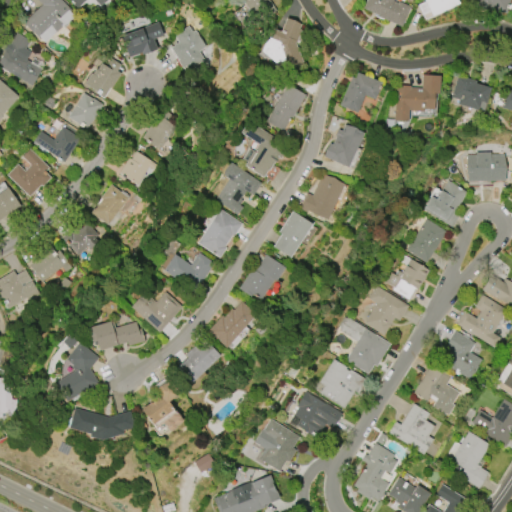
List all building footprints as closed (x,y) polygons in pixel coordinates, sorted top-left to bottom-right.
[(23,22),(42,5),(37,0),(61,0),(71,10),(69,12),(75,18),(63,28),(61,27),(44,43),(40,39),(39,40),(23,22)] [(69,0),(106,0),(100,7),(93,0),(85,0),(77,8),(69,0)] [(269,0),(276,11),(246,30),(239,19),(249,13),(241,0),(269,0)] [(401,27),(377,16),(377,15),(363,9),(367,0),(393,0),(393,1),(397,3),(398,2),(410,7),(401,27)] [(456,0),(458,4),(432,16),(424,0),(456,0)] [(472,0),(509,0),(506,13),(492,9),(492,11),(471,6),(472,0)] [(275,30),(281,32),(287,19),(301,25),(298,32),(301,34),(297,45),(304,64),(292,69),(291,66),(282,71),(262,51),(267,40),(269,41),(270,38),(271,38),(275,30)] [(158,23),(163,36),(153,40),(156,48),(137,55),(136,52),(128,55),(121,36),(158,23)] [(32,86),(0,66),(0,61),(8,49),(17,33),(31,41),(21,57),(42,69),(32,86)] [(171,49),(189,36),(205,60),(187,72),(185,69),(184,70),(179,60),(171,49)] [(121,74),(111,89),(110,88),(109,89),(104,97),(94,90),(85,83),(91,74),(92,74),(96,69),(97,70),(102,64),(105,66),(111,58),(121,65),(117,71),(121,74)] [(357,73),(381,83),(367,117),(340,105),(349,84),(352,77),(355,78),(357,73)] [(423,75),(440,76),(439,94),(434,94),(433,116),(422,115),(422,112),(411,112),(411,110),(409,110),(408,121),(394,120),(396,85),(411,86),(411,88),(422,88),(423,75)] [(456,82),(458,76),(475,81),(477,82),(476,84),(491,88),(486,103),(485,103),(483,111),(478,109),(477,111),(469,108),(468,111),(459,108),(459,105),(458,105),(459,100),(451,98),(456,82)] [(0,79),(12,91),(19,97),(0,118),(0,79)] [(288,85),(306,95),(293,118),(291,117),(283,132),(266,122),(287,85),(288,85)] [(511,111),(502,108),(502,105),(492,102),(495,93),(505,96),(507,89),(511,90),(511,111)] [(68,118),(83,93),(102,105),(97,113),(98,113),(93,121),(87,130),(68,118)] [(143,138),(159,115),(162,117),(166,111),(173,116),(170,121),(177,126),(160,150),(143,138)] [(248,121),(288,148),(281,159),(278,157),(277,158),(278,159),(275,163),(268,171),(263,179),(245,166),(247,163),(242,159),(249,148),(254,152),(258,145),(240,132),(248,121)] [(345,125),(364,134),(348,168),(323,157),(329,144),(332,145),(336,137),(335,137),(338,130),(342,132),(345,125)] [(81,139),(64,163),(47,151),(63,127),(81,139)] [(29,197),(7,175),(18,165),(25,172),(31,166),(22,157),(30,149),(49,168),(45,172),(51,178),(42,187),(41,185),(29,197)] [(149,168),(138,185),(119,173),(129,158),(132,160),(137,152),(158,166),(155,171),(149,168)] [(467,155),(504,155),(505,178),(503,178),(503,182),(467,182),(467,155)] [(237,216),(215,200),(229,180),(223,175),(224,173),(223,172),(229,164),(230,165),(231,163),(261,184),(253,196),(246,191),(240,200),(242,201),(239,205),(243,208),(237,216)] [(344,185),(327,220),(307,210),(306,213),(299,209),(306,193),(311,196),(322,174),(344,185)] [(448,181),(467,192),(455,212),(460,215),(452,228),(424,210),(430,199),(432,196),(431,195),(434,189),(435,190),(437,188),(442,191),(448,181)] [(100,199),(111,185),(121,192),(123,191),(130,196),(129,199),(109,226),(92,213),(94,209),(95,210),(102,200),(100,199)] [(0,193),(8,188),(21,206),(0,220),(0,193)] [(198,243),(220,209),(242,224),(233,237),(232,236),(225,247),(226,248),(220,258),(198,243)] [(312,225),(290,258),(273,247),(281,234),(278,233),(292,212),(312,225)] [(406,250),(427,219),(446,233),(426,263),(406,250)] [(62,240),(71,231),(72,232),(77,227),(79,229),(86,222),(104,239),(94,251),(88,246),(79,256),(62,240)] [(62,268),(42,282),(30,265),(49,251),(53,255),(59,251),(72,268),(66,273),(62,268)] [(163,271),(174,255),(191,266),(199,253),(214,263),(195,292),(163,271)] [(266,255),(285,268),(272,286),(271,285),(260,300),(252,294),(250,297),(238,289),(252,269),(255,271),(266,255)] [(405,256),(429,270),(417,290),(414,289),(408,299),(393,290),(394,289),(391,287),(392,286),(385,282),(391,273),(395,275),(397,271),(402,273),(406,266),(401,263),(405,256)] [(0,293),(0,279),(14,271),(17,277),(26,271),(34,285),(35,285),(41,296),(30,303),(29,302),(18,309),(17,310),(15,311),(14,311),(13,311),(12,310),(10,308),(9,309),(8,308),(6,310),(4,306),(7,305),(0,293)] [(511,308),(482,290),(491,276),(502,283),(505,279),(509,282),(511,277),(511,308)] [(376,286),(409,306),(399,321),(394,318),(383,335),(364,323),(376,304),(368,299),(376,286)] [(159,333),(131,307),(145,292),(156,302),(165,292),(182,308),(159,333)] [(482,295),(507,311),(492,333),(501,338),(494,349),(456,324),(464,311),(476,319),(481,312),(474,307),(482,295)] [(256,315),(226,349),(207,332),(222,316),(224,317),(232,309),(233,311),(241,302),(256,315)] [(348,317),(391,345),(377,367),(374,366),(368,375),(345,360),(357,342),(339,331),(348,317)] [(88,329),(113,322),(115,328),(136,322),(138,330),(142,329),(145,342),(129,346),(128,342),(99,350),(97,342),(92,343),(88,329)] [(455,330),(475,343),(470,352),(482,360),(478,367),(479,368),(476,372),(485,377),(480,385),(456,371),(454,373),(442,366),(448,357),(446,357),(447,356),(441,352),(444,347),(445,347),(455,330)] [(220,356),(191,384),(177,368),(187,358),(185,355),(194,347),(197,349),(206,341),(220,356)] [(80,343),(99,359),(90,369),(98,384),(67,402),(56,383),(75,371),(72,367),(74,366),(66,360),(80,343)] [(511,398),(510,397),(511,394),(511,389),(497,380),(508,363),(508,364),(511,357),(511,398)] [(344,409),(320,394),(324,386),(319,383),(333,360),(346,368),(345,369),(349,371),(350,370),(367,380),(344,409)] [(446,415),(433,407),(436,401),(430,398),(426,403),(412,395),(431,364),(464,384),(446,415)] [(0,378),(9,378),(9,396),(13,396),(13,408),(9,408),(10,418),(0,418),(0,378)] [(166,378),(168,381),(169,380),(179,394),(169,402),(184,422),(175,428),(175,429),(173,431),(171,429),(169,431),(167,427),(159,433),(142,410),(151,403),(151,404),(155,401),(155,400),(162,395),(155,386),(166,378)] [(289,424),(299,408),(297,406),(306,391),(310,394),(309,395),(325,405),(326,404),(342,414),(333,429),(325,424),(317,438),(299,427),(298,429),(289,424)] [(504,399),(511,404),(511,436),(505,447),(482,432),(483,431),(471,423),(480,410),(492,418),(504,399)] [(424,455),(388,434),(395,422),(400,425),(413,404),(429,414),(425,421),(434,426),(428,436),(433,439),(424,455)] [(70,428),(75,408),(109,418),(131,412),(135,428),(123,431),(124,434),(103,440),(90,437),(91,434),(70,428)] [(271,419),(299,437),(292,448),(296,450),(288,463),(286,461),(279,472),(259,459),(265,450),(254,443),(263,429),(264,430),(271,419)] [(478,489),(459,477),(464,470),(450,461),(451,460),(445,457),(455,441),(460,445),(468,432),(489,445),(477,465),(481,467),(480,468),(488,473),(478,489)] [(375,443),(394,456),(392,459),(397,462),(389,474),(385,471),(380,479),(389,484),(377,502),(371,498),(369,501),(356,492),(358,489),(353,486),(367,464),(361,460),(365,454),(367,455),(375,443)] [(212,466),(208,455),(194,460),(198,471),(212,466)] [(265,508),(255,511),(218,511),(213,499),(270,476),(273,483),(271,483),(275,492),(277,491),(280,499),(264,506),(265,508)] [(430,494),(419,511),(402,511),(401,511),(402,509),(397,507),(399,504),(394,502),(396,499),(388,494),(397,478),(415,488),(416,486),(430,494)] [(442,485),(470,502),(464,511),(423,511),(428,504),(440,511),(442,511),(448,503),(436,495),(442,485)]
